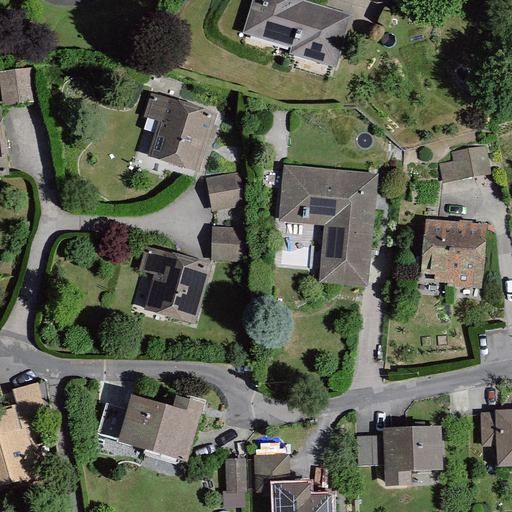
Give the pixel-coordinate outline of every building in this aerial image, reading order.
[(338,69),(354,16),(307,3),(308,0),(255,0),(245,35),(294,50),(292,56),(338,69)] [(38,72),(7,76),(11,107),(42,103),(38,72)] [(7,112),(0,112),(0,178),(14,177),(7,112)] [(205,131),(171,120),(158,158),(192,169),(205,131)] [(445,186),(494,177),(489,149),(454,155),(456,163),(441,166),(445,186)] [(324,284),(373,289),(381,204),(383,176),(289,168),(284,223),(329,227),(324,284)] [(249,181),(212,186),(216,212),(253,207),(249,181)] [(489,226),(428,221),(424,283),(451,285),(451,289),(485,291),(489,226)] [(251,235),(218,232),(216,262),(249,264),(251,235)] [(168,258),(156,254),(148,277),(155,280),(146,308),(195,324),(213,268),(169,253),(168,258)] [(46,391),(25,397),(30,415),(0,423),(0,493),(46,480),(33,433),(56,427),(46,391)] [(123,444),(194,463),(210,405),(182,397),(179,408),(137,396),(132,412),(123,444)] [(101,438),(123,444),(132,412),(110,405),(101,438)] [(498,414),(484,414),(485,450),(500,450),(501,470),(511,469),(511,412),(498,413),(498,414)] [(445,472),(444,428),(386,430),(387,488),(414,488),(414,473),(445,472)] [(358,436),(359,466),(378,465),(377,435),(358,436)] [(294,456),(259,457),(260,495),(281,495),(280,486),(295,486),(294,456)] [(230,463),(231,496),(251,495),(251,462),(230,463)] [(281,511),(339,511),(339,497),(318,498),(317,485),(295,486),(280,486),(281,495),(281,511)]
